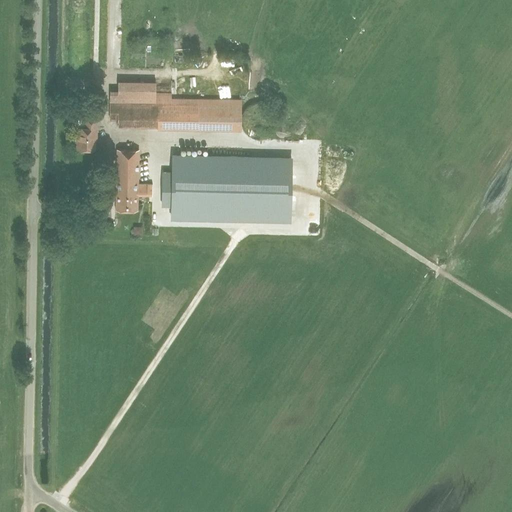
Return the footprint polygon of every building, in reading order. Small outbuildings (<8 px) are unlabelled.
[(187,63),(187,53),(177,53),(177,63),(187,63)] [(204,72),(208,84),(225,78),(222,69),(216,71),(212,61),(205,64),(208,71),(204,72)] [(260,87),(262,72),(254,71),(252,86),(260,87)] [(110,102),(110,120),(118,120),(118,125),(157,125),(157,129),(198,129),(241,129),(241,99),(171,98),(171,93),(155,93),(156,80),(118,80),(118,89),(110,89),(110,101),(110,102)] [(96,136),(97,120),(85,120),(85,127),(77,127),(77,148),(94,149),(95,136),(96,136)] [(117,149),(116,209),(137,210),(138,195),(152,195),(152,183),(147,183),(147,184),(138,184),(139,150),(117,149)] [(290,219),(291,157),(172,155),(172,171),(163,171),(162,205),(171,205),(171,217),(290,219)]
